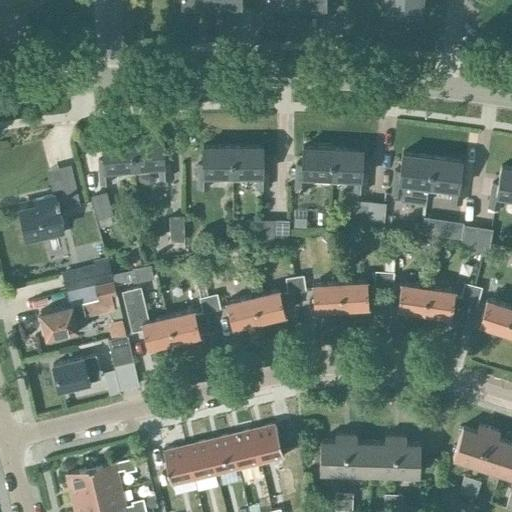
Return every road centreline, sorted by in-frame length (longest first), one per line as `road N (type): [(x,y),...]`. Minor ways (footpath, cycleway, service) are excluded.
road 1 (residential): [(511,395),(422,369),(346,364),(5,440)]
road 2 (unclassified): [(116,79),(274,76),(445,88)]
